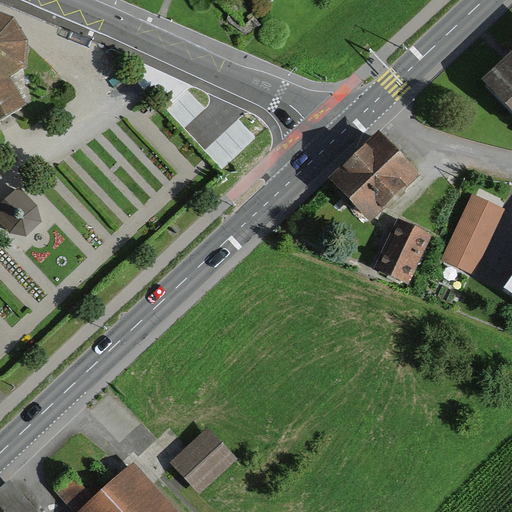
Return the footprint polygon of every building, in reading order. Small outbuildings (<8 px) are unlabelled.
[(17,18),(0,12),(0,122),(28,106),(11,77),(28,67),(31,42),(17,18)] [(511,63),(490,83),(511,106),(511,63)] [(184,117),(169,101),(164,106),(179,121),(184,117)] [(424,174),(386,131),(336,175),(375,218),(424,174)] [(38,209),(21,190),(0,208),(0,223),(9,234),(26,238),(39,227),(38,209)] [(472,274),(501,212),(474,200),(445,261),(472,274)] [(411,285),(432,235),(402,222),(381,272),(411,285)] [(508,288),(511,280),(511,274),(490,261),(483,273),(508,288)] [(202,492),(236,458),(208,430),(174,464),(202,492)] [(178,511),(135,465),(98,499),(75,473),(56,490),(76,511),(178,511)] [(0,511),(33,511),(13,487),(0,498),(0,511)]
